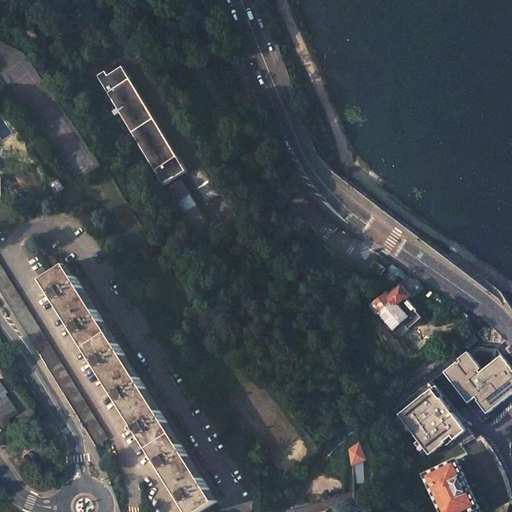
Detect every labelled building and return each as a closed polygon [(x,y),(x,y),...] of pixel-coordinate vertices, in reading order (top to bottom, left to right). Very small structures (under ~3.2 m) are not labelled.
[(102,73),(98,75),(109,94),(104,97),(117,117),(122,114),(165,185),(188,171),(125,67),(114,74),(111,76),(108,71),(105,73),(102,73)] [(196,174),(200,186),(212,182),(207,170),(196,174)] [(0,289),(90,436),(102,429),(0,261),(0,289)] [(207,491),(210,489),(203,478),(200,479),(186,457),(188,456),(181,444),(178,445),(164,423),(167,421),(159,409),(156,411),(142,389),(145,387),(137,375),(135,377),(121,355),(123,353),(116,342),(113,343),(100,322),(102,320),(95,309),(92,310),(79,289),(81,287),(74,276),(71,278),(65,268),(68,266),(67,265),(44,280),(44,281),(43,282),(46,288),(47,287),(52,294),(57,302),(55,303),(67,321),(69,320),(73,328),(78,336),(77,337),(88,355),(90,354),(95,362),(100,370),(99,371),(110,389),(111,388),(116,395),(121,403),(120,404),(130,422),(132,421),(136,427),(135,427),(136,430),(137,432),(139,432),(142,437),(141,438),(152,455),(153,454),(158,462),(164,470),(162,472),(174,490),(175,488),(180,497),(185,505),(183,505),(187,511),(200,511),(217,501),(217,500),(214,501),(207,491)] [(411,294),(404,285),(397,291),(394,288),(373,306),(379,314),(381,313),(393,329),(404,320),(409,327),(423,316),(418,310),(419,309),(409,296),(411,294)] [(470,354),(445,372),(483,422),(490,417),(488,414),(511,394),(511,367),(504,356),(483,371),(470,354)] [(428,453),(430,456),(446,443),(448,446),(467,431),(430,383),(395,409),(400,416),(396,419),(407,433),(411,431),(419,440),(415,443),(424,455),(428,453)] [(0,387),(0,429),(8,424),(5,420),(14,413),(0,393),(3,391),(0,387)] [(11,429),(8,424),(0,429),(0,432),(2,435),(11,429)] [(360,443),(352,447),(350,448),(353,463),(365,459),(367,459),(360,443)] [(482,511),(458,458),(423,474),(440,511),(439,511),(482,511)] [(353,463),(353,485),(366,485),(365,459),(353,463)]
